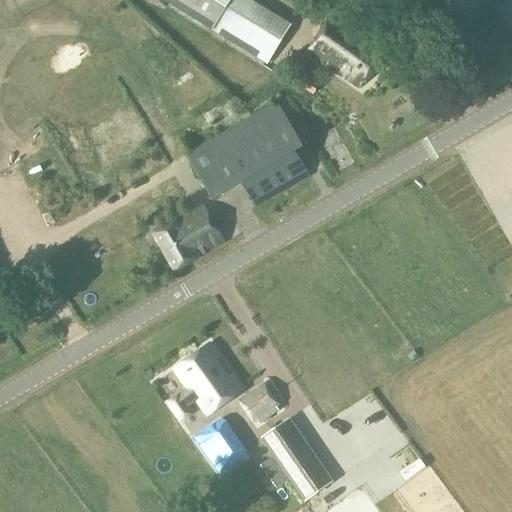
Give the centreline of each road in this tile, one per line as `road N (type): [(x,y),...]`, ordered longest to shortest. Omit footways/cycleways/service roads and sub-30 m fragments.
road 1 (tertiary): [(0,398),(476,122)]
road 2 (unclassified): [(476,122),(424,49),(362,0)]
